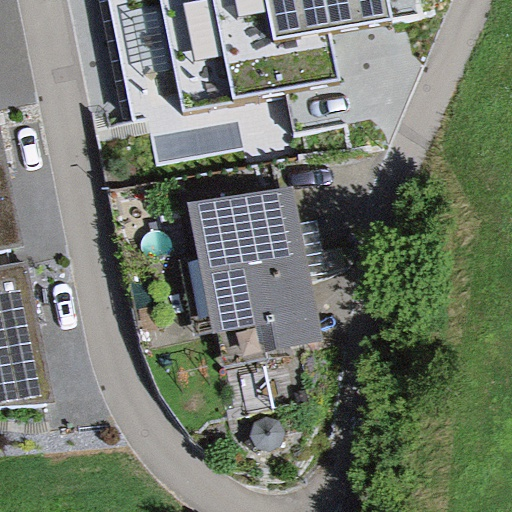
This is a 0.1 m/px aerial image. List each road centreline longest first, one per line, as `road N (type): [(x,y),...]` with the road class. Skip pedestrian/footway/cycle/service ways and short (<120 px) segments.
road 1 (residential): [(222,511),(172,476),(122,393),(39,0)]
road 2 (residential): [(335,511),(397,141),(453,0)]
